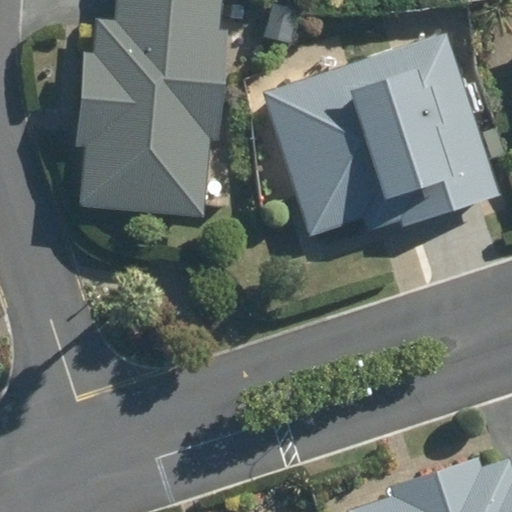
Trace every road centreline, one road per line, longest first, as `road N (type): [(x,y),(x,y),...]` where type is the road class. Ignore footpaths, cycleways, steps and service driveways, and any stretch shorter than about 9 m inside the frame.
road 1 (residential): [(81,427),(511,286)]
road 2 (residential): [(511,363),(103,494)]
road 3 (residential): [(81,427),(0,145)]
